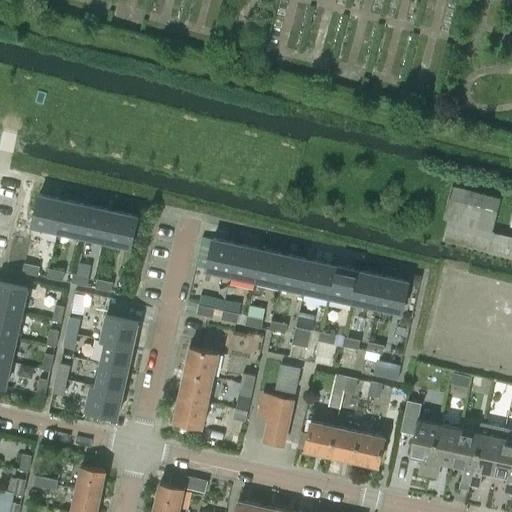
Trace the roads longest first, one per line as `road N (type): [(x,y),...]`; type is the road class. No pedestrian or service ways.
road 1 (residential): [(430,511),(139,449)]
road 2 (residential): [(139,449),(189,212)]
road 3 (residential): [(139,449),(0,418)]
